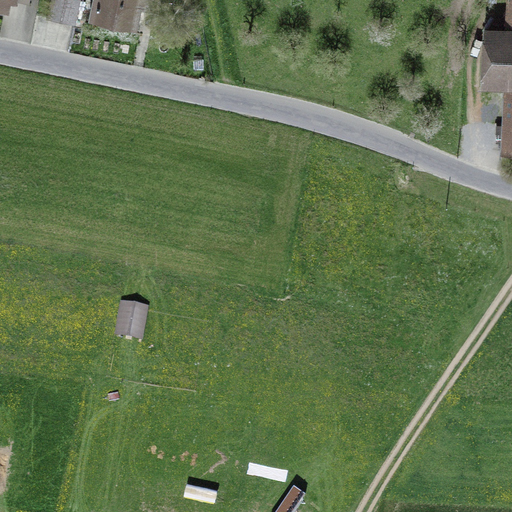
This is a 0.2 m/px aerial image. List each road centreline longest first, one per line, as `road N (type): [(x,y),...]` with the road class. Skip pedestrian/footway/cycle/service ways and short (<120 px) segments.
road 1 (tertiary): [(511,190),(314,117),(0,52)]
road 2 (track): [(364,511),(511,288)]
